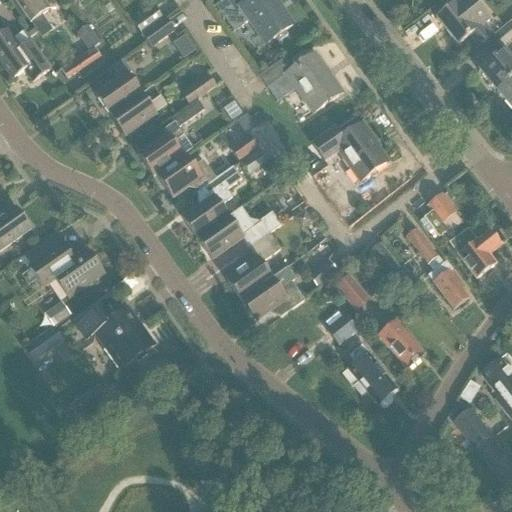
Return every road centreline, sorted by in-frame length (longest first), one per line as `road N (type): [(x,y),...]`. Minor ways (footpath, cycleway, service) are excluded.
road 1 (unclassified): [(390,485),(271,396),(192,308),(119,203),(57,176),(0,116)]
road 2 (residential): [(475,151),(349,248),(269,135)]
road 3 (residential): [(390,485),(511,308)]
road 4 (residential): [(475,151),(357,0)]
road 5 (residential): [(251,106),(193,14),(196,0)]
